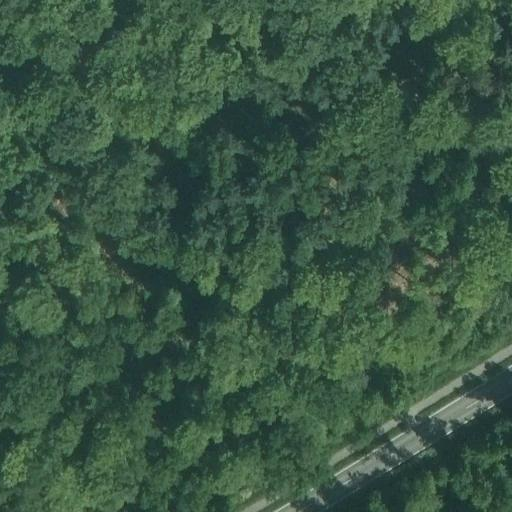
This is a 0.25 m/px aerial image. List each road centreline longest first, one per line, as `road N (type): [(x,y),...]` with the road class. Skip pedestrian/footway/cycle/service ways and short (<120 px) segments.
road 1 (track): [(423,431),(411,412),(92,177)]
road 2 (track): [(0,111),(92,177),(240,0)]
road 3 (secondary): [(294,511),(511,377)]
